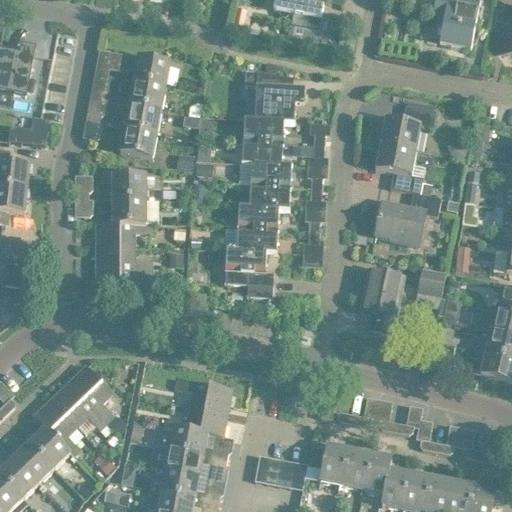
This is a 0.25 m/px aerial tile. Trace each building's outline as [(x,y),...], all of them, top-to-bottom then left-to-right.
[(273,0),(272,12),(279,13),(278,17),(280,19),(284,20),(287,19),(288,15),(292,16),(290,29),(295,30),(293,39),(324,45),(328,21),(320,19),(322,8),(314,7),(315,0),(273,0)] [(445,9),(438,45),(470,51),(479,1),(471,0),(434,0),(433,7),(445,9)] [(499,39),(497,55),(511,58),(511,9),(505,8),(502,25),(507,26),(504,40),(499,39)] [(246,12),(236,10),(232,27),(242,29),(246,12)] [(0,94),(25,99),(34,51),(21,48),(19,58),(10,56),(10,55),(0,53),(0,94)] [(125,58),(102,54),(99,70),(119,74),(122,72),(125,58)] [(133,84),(165,90),(170,66),(137,60),(133,84)] [(283,125),(283,126),(294,127),(295,105),(303,106),(304,92),(294,92),(294,81),(258,75),(257,90),(255,90),(253,123),(253,124),(283,125)] [(111,80),(102,79),(99,95),(105,96),(109,94),(111,80)] [(128,108),(161,114),(165,90),(133,84),(128,108)] [(107,104),(98,102),(95,119),(101,120),(104,118),(107,104)] [(161,114),(128,108),(124,132),(156,138),(161,114)] [(379,147),(415,153),(420,129),(431,131),(434,115),(405,109),(402,125),(384,121),(379,147)] [(33,121),(31,133),(46,136),(49,124),(33,121)] [(282,147),(283,126),(283,125),(253,124),(253,123),(242,123),(241,145),(282,147)] [(102,127),(93,126),(90,142),(95,143),(99,141),(102,127)] [(478,126),(473,159),(481,160),(484,143),(490,144),(492,128),(478,126)] [(156,138),(124,132),(119,155),(152,161),(156,138)] [(312,149),(325,149),(325,138),(313,138),(312,149)] [(282,147),(241,145),(240,168),(250,168),(250,167),(281,169),(281,168),(282,147)] [(412,196),(418,197),(421,181),(410,179),(415,153),(379,147),(374,172),(393,177),(390,192),(412,196)] [(0,188),(27,191),(29,165),(11,163),(12,151),(0,149),(0,188)] [(325,149),(312,149),(311,160),(324,161),(325,149)] [(177,170),(192,172),(193,158),(178,157),(177,170)] [(195,178),(208,179),(209,166),(196,165),(195,178)] [(249,189),(290,191),(291,169),(281,168),(281,169),(250,167),(250,168),(249,189)] [(468,173),(466,183),(476,185),(477,175),(468,173)] [(92,179),(83,179),(83,196),(90,196),(92,194),(92,179)] [(111,203),(145,203),(144,179),(111,179),(111,203)] [(309,192),(322,193),(322,182),(310,181),(309,192)] [(466,185),(465,195),(475,196),(476,186),(466,185)] [(27,191),(0,188),(0,226),(4,227),(6,215),(24,217),(27,191)] [(278,212),(278,213),(289,213),(290,191),(249,189),(248,210),(247,210),(278,212)] [(321,204),(321,203),(322,193),(309,192),(309,204),(321,204)] [(418,197),(412,196),(409,211),(381,204),(375,238),(391,241),(391,244),(418,249),(425,217),(437,220),(439,201),(418,197)] [(92,203),(83,203),(83,220),(90,220),(93,217),(92,203)] [(145,203),(111,203),(112,227),(145,226),(145,203)] [(446,212),(457,214),(458,206),(448,204),(446,212)] [(277,234),(278,213),(278,212),(247,210),(248,210),(237,209),(236,232),(277,234)] [(511,211),(504,211),(502,232),(510,233),(510,232),(511,232),(511,211)] [(307,235),(319,236),(320,225),(307,225),(307,235)] [(95,251),(134,251),(134,236),(151,237),(151,226),(145,226),(112,227),(95,227),(95,251)] [(266,255),(266,256),(276,257),(277,234),(236,232),(235,253),(235,254),(266,255)] [(319,236),(307,235),(306,247),(318,248),(319,236)] [(190,249),(201,250),(201,240),(190,240),(190,249)] [(482,245),(481,266),(489,267),(490,246),(482,245)] [(134,251),(95,251),(96,275),(151,275),(151,265),(134,264),(134,251)] [(235,254),(235,253),(225,253),(223,287),(246,288),(245,300),(271,301),(273,277),(265,276),(266,256),(266,255),(235,254)] [(169,266),(182,266),(182,256),(169,256),(169,266)] [(466,275),(467,262),(456,261),(454,273),(466,275)] [(393,337),(396,322),(404,279),(368,271),(365,287),(369,288),(367,298),(363,297),(359,315),(372,317),(369,332),(393,337)] [(444,276),(421,272),(417,295),(440,299),(444,276)] [(166,283),(166,274),(155,274),(155,283),(166,283)] [(151,275),(96,275),(96,300),(135,299),(134,285),(151,285),(151,275)] [(23,283),(5,281),(4,297),(21,299),(23,283)] [(495,314),(511,318),(511,295),(500,292),(495,314)] [(456,325),(458,315),(444,312),(442,322),(456,325)] [(490,335),(511,340),(511,318),(495,314),(490,335)] [(511,340),(490,335),(485,356),(511,362),(511,340)] [(427,369),(444,373),(448,352),(431,349),(427,369)] [(511,362),(485,356),(480,378),(511,385),(511,362)] [(107,427),(114,420),(102,408),(112,397),(85,370),(68,386),(107,427)] [(189,410),(226,417),(231,393),(177,383),(175,393),(192,396),(189,410)] [(68,386),(50,403),(77,431),(86,422),(99,434),(107,427),(68,386)] [(10,402),(0,411),(0,416),(3,420),(13,410),(14,406),(10,402)] [(44,431),(69,456),(71,460),(69,462),(72,465),(74,463),(77,466),(84,459),(67,441),(77,431),(50,403),(33,420),(44,431)] [(333,408),(322,406),(319,421),(330,423),(333,408)] [(226,417),(189,410),(187,424),(169,420),(167,431),(171,431),(207,438),(222,441),(226,417)] [(352,427),(353,419),(337,416),(336,422),(338,425),(352,427)] [(125,428),(116,418),(108,426),(117,436),(125,428)] [(353,419),(352,427),(365,430),(369,428),(370,422),(353,419)] [(394,436),(396,428),(379,424),(378,430),(380,433),(394,436)] [(396,428),(394,436),(407,438),(411,436),(412,431),(396,428)] [(69,456),(44,431),(28,446),(53,472),(69,456)] [(167,452),(226,463),(227,458),(225,454),(204,450),(207,438),(171,431),(167,452)] [(436,447),(419,443),(418,450),(420,452),(435,454),(436,447)] [(53,472),(28,446),(13,461),(37,487),(53,472)] [(451,456),(452,450),(436,447),(435,454),(448,457),(451,456)] [(340,488),(347,453),(326,449),(319,484),(340,488)] [(163,473),(198,480),(201,467),(221,471),(225,468),(226,463),(167,452),(163,473)] [(461,457),(463,460),(478,463),(479,455),(462,452),(461,457)] [(361,492),(368,457),(347,453),(340,488),(361,492)] [(494,464),(495,458),(479,455),(478,463),(490,465),(494,464)] [(383,496),(388,472),(390,461),(368,457),(361,492),(383,496)] [(265,486),(270,461),(257,459),(253,484),(265,486)] [(105,460),(98,467),(106,476),(113,469),(105,460)] [(13,461),(0,473),(0,478),(22,502),(37,487),(13,461)] [(276,488),(281,463),(270,461),(265,486),(276,488)] [(281,463),(276,488),(288,490),(292,465),(281,463)] [(301,493),(306,468),(292,465),(288,490),(301,493)] [(403,511),(409,476),(388,472),(383,496),(381,508),(403,511)] [(198,480),(163,473),(159,495),(218,506),(219,500),(216,496),(196,493),(198,480)] [(402,511),(424,511),(430,480),(409,476),(403,511),(402,511)] [(0,510),(1,511),(10,511),(22,502),(0,478),(0,510)] [(446,511),(452,485),(430,480),(424,511),(446,511)] [(452,485),(446,511),(468,511),(473,489),(452,485)] [(473,489),(468,511),(490,511),(494,493),(473,489)] [(119,496),(105,493),(103,506),(116,508),(119,496)] [(218,506),(159,495),(156,511),(192,511),(193,510),(205,511),(215,511),(217,511),(218,506)]
